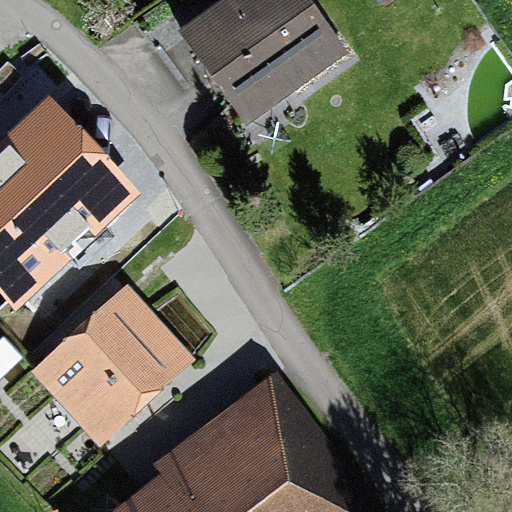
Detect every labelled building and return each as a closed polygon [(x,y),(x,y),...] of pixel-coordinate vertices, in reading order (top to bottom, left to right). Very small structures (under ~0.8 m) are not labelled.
[(348,56),(307,0),(227,0),(178,36),(246,130),(348,56)] [(120,201),(24,100),(0,123),(0,289),(36,255),(49,268),(120,201)] [(194,362),(125,288),(30,375),(99,449),(194,362)] [(259,511),(338,451),(277,374),(153,471),(160,481),(120,511),(259,511)] [(385,511),(338,451),(259,511),(385,511)]
